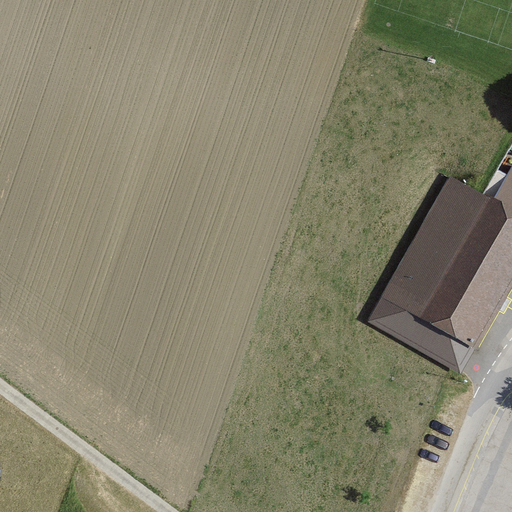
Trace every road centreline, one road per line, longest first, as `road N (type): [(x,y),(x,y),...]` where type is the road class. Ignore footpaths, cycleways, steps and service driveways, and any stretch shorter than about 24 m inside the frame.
road 1 (track): [(0,385),(170,511)]
road 2 (unclassified): [(511,370),(439,511)]
